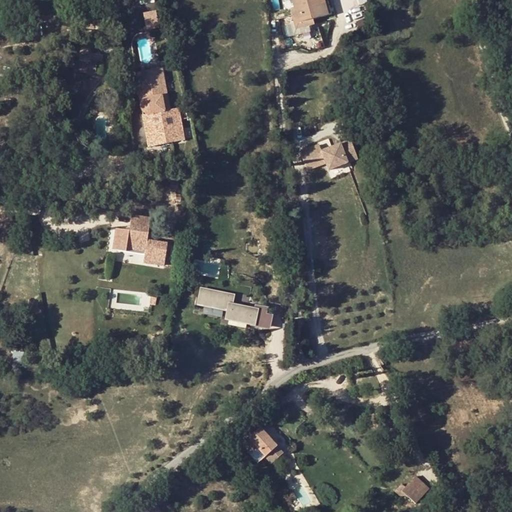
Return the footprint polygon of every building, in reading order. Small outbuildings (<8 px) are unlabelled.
[(142,30),(140,10),(154,9),(153,0),(129,0),(131,31),(142,30)] [(328,14),(323,0),(291,0),(294,8),(298,22),(312,18),(324,15),(328,14)] [(298,22),(294,8),(289,9),(295,29),(314,24),(312,18),(298,22)] [(152,9),(140,12),(144,30),(156,27),(152,9)] [(100,14),(100,25),(111,25),(112,14),(100,14)] [(80,60),(79,71),(95,72),(96,61),(100,62),(101,53),(91,53),(90,61),(80,60)] [(149,146),(184,140),(179,108),(170,109),(163,68),(136,73),(141,99),(143,98),(142,101),(141,104),(143,109),(145,111),(148,113),(143,114),(149,146)] [(350,138),(322,149),(319,144),(321,156),(323,155),(325,162),(328,169),(358,157),(350,138)] [(305,162),(321,156),(319,144),(301,151),(305,162)] [(308,169),(322,163),(321,156),(305,162),(308,169)] [(116,228),(112,248),(126,251),(126,247),(144,251),(146,246),(147,241),(150,219),(131,216),(129,230),(116,228)] [(193,288),(191,301),(229,308),(227,317),(252,321),(254,309),(229,305),(231,295),(193,288)] [(13,352),(14,363),(23,363),(22,351),(13,352)] [(261,427),(248,438),(271,463),(283,453),(261,427)] [(426,491),(413,478),(400,493),(407,499),(413,505),(426,491)]
